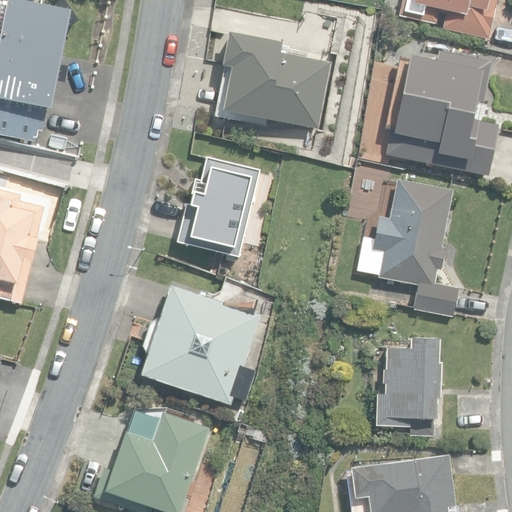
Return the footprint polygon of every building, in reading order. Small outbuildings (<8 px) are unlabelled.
[(51,6),(6,0),(5,0),(0,30),(0,123),(38,130),(43,105),(53,106),(57,84),(62,85),(65,67),(58,65),(66,25),(78,20),(63,0),(51,6)] [(442,29),(489,39),(497,0),(402,0),(399,16),(435,24),(438,13),(445,14),(442,29)] [(262,118),(318,130),(333,62),(282,50),(284,42),(226,29),(218,67),(223,68),(213,115),(260,126),(262,118)] [(391,152),(474,169),(481,138),(464,135),(477,74),(410,60),(396,131),(391,133),(389,142),(392,147),(391,152)] [(176,242),(237,257),(259,168),(206,155),(200,180),(195,179),(191,193),(194,194),(192,203),(186,202),(176,242)] [(441,246),(453,190),(397,178),(389,219),(379,217),(375,238),(363,235),(356,271),(379,274),(378,277),(417,285),(413,308),(452,316),(457,287),(434,283),(437,269),(439,270),(444,247),(441,246)] [(0,295),(22,301),(45,205),(19,199),(20,194),(0,189),(0,295)] [(147,351),(140,375),(228,404),(230,397),(244,401),(255,370),(245,367),(263,313),(254,310),(259,297),(220,285),(215,299),(171,284),(160,319),(151,316),(140,348),(147,351)] [(409,434),(432,435),(434,397),(438,397),(440,363),(435,363),(436,339),(410,338),(409,348),(387,348),(386,369),(383,369),(382,383),(386,383),(385,394),(377,393),(376,424),(409,425),(409,434)] [(92,499),(132,511),(180,511),(210,426),(192,420),(194,416),(167,407),(134,406),(114,469),(103,465),(92,499)] [(447,511),(447,506),(455,506),(448,454),(350,465),(354,497),(367,497),(368,511),(447,511)]
